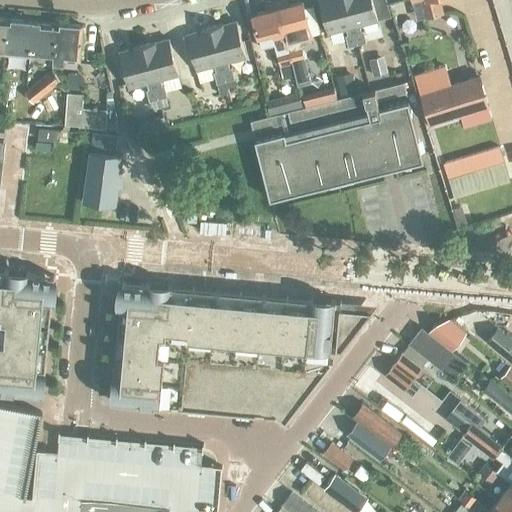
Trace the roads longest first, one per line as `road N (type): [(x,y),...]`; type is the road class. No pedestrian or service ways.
road 1 (tertiary): [(93,247),(511,288)]
road 2 (residential): [(77,414),(93,247)]
road 3 (residential): [(9,0),(154,0)]
